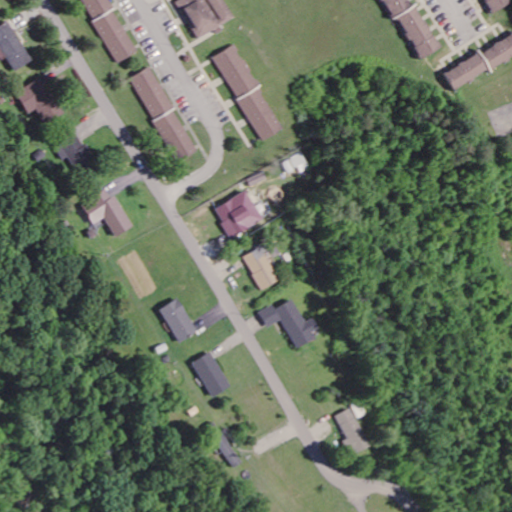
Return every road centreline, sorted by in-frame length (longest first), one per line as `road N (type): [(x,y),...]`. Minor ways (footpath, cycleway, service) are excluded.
road 1 (residential): [(413,511),(328,468),(43,0)]
road 2 (residential): [(469,34),(447,0),(167,52),(211,124),(217,153),(208,171),(165,199)]
